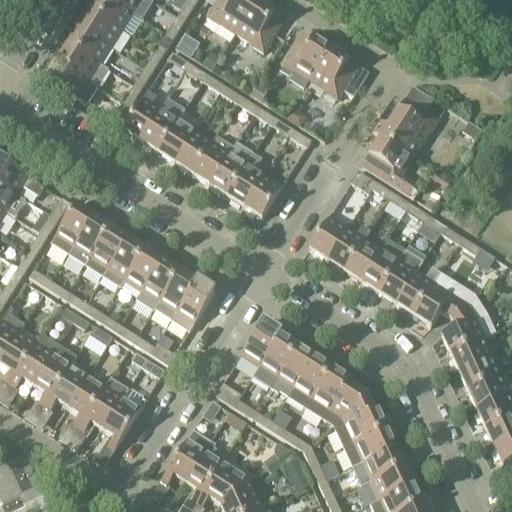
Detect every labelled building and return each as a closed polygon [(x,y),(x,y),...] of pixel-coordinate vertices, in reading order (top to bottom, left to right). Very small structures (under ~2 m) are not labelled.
[(121,34),(132,17),(105,0),(97,0),(89,13),(89,12),(88,13),(89,14),(121,34)] [(105,0),(132,17),(143,0),(105,0)] [(195,8),(199,0),(181,0),(187,4),(195,8)] [(219,27),(235,38),(256,5),(247,0),(219,0),(206,21),(218,28),(219,27)] [(195,8),(187,4),(180,15),(187,20),(195,8)] [(256,5),(235,38),(251,48),(250,49),(262,57),(284,23),(256,5)] [(89,14),(78,31),(110,51),(121,34),(89,14)] [(173,43),(180,31),(173,26),(165,38),(173,43)] [(100,69),(110,51),(78,31),(67,47),(66,48),(67,48),(100,69)] [(309,85),(330,52),(302,34),(280,68),(292,75),(293,75),(309,85)] [(173,43),(165,38),(158,49),(165,54),(173,43)] [(89,86),(100,69),(67,48),(56,65),(89,86)] [(368,77),(330,52),(309,85),(325,95),(324,96),(336,104),(342,95),(352,101),(368,77)] [(189,68),(177,60),(173,68),(184,75),(189,68)] [(151,77),(158,65),(151,61),(143,72),(151,77)] [(89,86),(56,65),(45,82),(45,81),(44,83),(77,104),(85,109),(96,91),(89,86)] [(189,68),(184,75),(196,83),(201,75),(189,68)] [(151,77),(143,72),(136,84),(143,89),(151,77)] [(224,90),(212,82),(207,90),(219,97),(224,90)] [(265,95),(255,88),(249,97),(259,104),(265,95)] [(224,90),(219,97),(230,104),(235,97),(224,90)] [(368,136),(378,142),(411,163),(428,135),(430,136),(437,124),(425,116),(433,103),(412,90),(386,130),(376,124),(368,136)] [(123,135),(140,146),(160,113),(151,107),(156,100),(147,94),(142,102),(121,135),(122,136),(123,135)] [(129,111),(136,100),(129,95),(122,107),(129,111)] [(258,112),(246,104),(242,112),(253,119),(258,112)] [(129,111),(122,107),(114,118),(122,123),(129,111)] [(258,112),(253,119),(265,126),(270,119),(258,112)] [(170,119),(160,113),(140,146),(156,156),(156,157),(177,124),(181,118),(173,113),(170,119)] [(291,113),(286,122),(298,130),(304,121),(291,113)] [(177,124),(156,157),(157,158),(157,157),(174,168),(195,135),(177,124)] [(466,125),(459,135),(473,144),(480,133),(466,125)] [(281,126),(276,133),(288,141),(292,133),(281,126)] [(288,141),(306,153),(311,145),(292,133),(288,141)] [(212,146),(195,135),(174,168),(191,178),(212,146)] [(192,179),(208,189),(233,151),(215,140),(212,146),(191,178),(190,179),(191,180),(192,179)] [(361,170),(394,191),(408,200),(416,188),(401,178),(411,163),(378,142),(361,170)] [(236,147),(233,151),(208,189),(225,200),(253,158),(236,147)] [(226,201),(243,211),(263,179),(254,173),(261,163),(253,158),(225,200),(224,201),(226,202),(226,201)] [(43,191),(28,181),(0,163),(0,188),(17,199),(22,191),(37,200),(43,191)] [(358,175),(350,187),(368,199),(371,194),(376,186),(358,175)] [(281,190),(263,179),(243,211),(259,222),(259,223),(260,224),(281,190)] [(376,186),(371,194),(382,201),(387,194),(376,186)] [(0,212),(6,216),(14,222),(16,219),(8,213),(17,199),(0,188),(0,212)] [(410,208),(398,201),(394,208),(405,216),(410,208)] [(76,208),(75,208),(49,248),(67,260),(72,252),(92,220),(76,209),(76,208)] [(57,208),(50,220),(57,224),(65,213),(57,208)] [(410,208),(405,216),(417,223),(422,216),(410,208)] [(46,242),(50,236),(57,224),(50,220),(42,215),(31,233),(46,242)] [(72,252),(89,263),(110,230),(109,230),(92,220),(72,252)] [(309,254),(326,264),(347,232),(329,220),(308,254),(309,254)] [(428,230),(440,238),(444,230),(433,223),(428,230)] [(84,270),(102,281),(127,242),(110,231),(111,230),(110,230),(89,263),(84,270)] [(456,238),(444,230),(440,238),(451,245),(456,238)] [(326,264),(343,275),(364,243),(347,232),(326,264)] [(144,252),(127,242),(102,281),(119,292),(124,285),(145,252),(144,252)] [(35,243),(28,254),(35,259),(43,247),(35,243)] [(364,243),(343,275),(342,276),(343,276),(344,276),(360,286),(381,254),(364,243)] [(479,253),(468,245),(463,253),(475,260),(479,253)] [(124,285),(141,296),(161,264),(145,253),(145,252),(124,285)] [(20,266),(28,270),(35,259),(28,254),(20,266)] [(398,265),(381,254),(360,286),(377,297),(377,298),(398,265)] [(378,298),(395,308),(415,276),(421,267),(404,255),(398,265),(377,298),(378,298)] [(161,264),(141,296),(135,305),(153,316),(154,314),(179,274),(178,273),(178,274),(161,264)] [(425,281),(415,276),(395,308),(411,319),(439,277),(431,272),(425,281)] [(154,314),(171,325),(196,285),(179,275),(179,274),(154,314)] [(13,277),(6,289),(13,293),(21,282),(13,277)] [(439,315),(449,322),(474,300),(439,277),(411,319),(411,320),(412,320),(413,319),(430,331),(439,315)] [(34,285),(46,293),(51,285),(39,278),(34,285)] [(62,293),(51,285),(46,293),(58,300),(62,293)] [(188,336),(214,296),(213,295),(212,296),(196,285),(171,325),(188,336)] [(0,298),(0,301),(6,305),(13,293),(6,289),(0,298)] [(69,307),(80,315),(85,307),(74,300),(69,307)] [(449,359),(485,342),(495,337),(486,319),(474,300),(449,322),(456,332),(441,339),(449,358),(449,359)] [(97,315),(85,307),(80,315),(92,322),(97,315)] [(0,365),(19,336),(24,328),(9,319),(12,314),(9,312),(0,325),(0,365)] [(61,320),(72,327),(77,320),(66,312),(61,320)] [(84,334),(88,327),(77,320),(72,327),(84,334)] [(103,329),(115,337),(120,329),(108,322),(103,329)] [(240,359),(258,371),(279,338),(262,328),(263,327),(261,326),(240,359)] [(131,337),(120,329),(115,337),(127,344),(131,337)] [(2,387),(8,391),(39,342),(37,340),(33,345),(19,336),(0,365),(0,369),(10,376),(2,387)] [(100,337),(95,345),(105,351),(110,344),(100,337)] [(41,338),(39,342),(8,391),(13,395),(21,383),(32,390),(58,349),(41,338)] [(258,371),(276,382),(297,348),(296,348),(296,349),(279,338),(258,371)] [(493,361),(485,342),(449,359),(450,359),(458,377),(493,361)] [(138,351),(149,358),(154,351),(142,344),(138,351)] [(156,347),(154,351),(149,358),(167,370),(174,359),(156,347)] [(284,387),(293,393),(313,360),(297,350),(297,349),(297,348),(276,382),(269,392),(277,397),(284,387)] [(37,409),(42,413),(74,363),(76,360),(58,349),(32,390),(44,398),(37,409)] [(141,372),(146,364),(136,357),(131,365),(141,372)] [(348,383),(331,371),(330,370),(330,371),(313,360),(293,393),(286,403),(333,433),(339,424),(368,399),(346,386),(348,383)] [(466,396),(467,396),(502,379),(493,361),(458,377),(467,395),(466,395),(466,396)] [(67,412),(88,379),(73,370),(76,365),(74,363),(42,413),(48,416),(55,405),(67,412)] [(141,372),(158,383),(163,375),(146,364),(141,372)] [(71,431),(77,435),(108,385),(105,384),(102,389),(88,379),(67,412),(78,419),(71,431)] [(511,398),(502,379),(467,396),(475,414),(511,398)] [(94,429),(101,434),(122,401),(127,394),(110,383),(108,385),(77,435),(86,441),(94,429)] [(241,399),(223,387),(214,400),(233,411),(237,404),(241,399)] [(511,419),(511,400),(511,398),(475,414),(484,432),(483,432),(483,433),(511,419)] [(351,472),(396,451),(388,433),(388,432),(388,431),(387,432),(378,413),(375,415),(368,399),(339,424),(333,433),(351,472)] [(137,411),(122,401),(101,434),(113,441),(105,453),(112,457),(143,408),(140,406),(137,411)] [(255,415),(237,404),(233,411),(250,422),(255,415)] [(250,422),(267,433),(271,426),(255,415),(250,422)] [(484,433),(493,451),(511,441),(511,419),(483,433),(484,433)] [(241,435),(246,427),(233,420),(228,428),(241,435)] [(289,437),(271,426),(267,433),(284,444),(289,437)] [(173,479),(184,487),(210,446),(192,435),(159,487),(165,491),(173,479)] [(301,445),(289,437),(284,444),(296,452),(301,445)] [(511,441),(493,451),(501,469),(500,469),(501,470),(511,465),(511,441)] [(188,506),(194,510),(225,460),(212,452),(214,448),(210,446),(184,487),(196,494),(188,506)] [(277,464),(288,456),(277,449),(274,454),(274,459),(277,464)] [(404,469),(396,451),(351,472),(360,490),(370,486),(405,469),(406,470),(405,468),(404,469)] [(303,456),(310,471),(317,467),(311,452),(303,456)] [(200,511),(207,501),(219,509),(247,485),(238,480),(240,477),(225,467),(228,462),(225,460),(194,510),(197,511),(200,511)] [(308,489),(296,463),(284,469),(295,495),(308,489)] [(324,482),(317,467),(310,471),(316,486),(324,482)] [(405,470),(406,470),(405,469),(370,486),(378,504),(413,488),(405,470)] [(331,496),(324,482),(316,486),(323,500),(331,496)] [(265,511),(269,510),(268,507),(262,510),(254,493),(251,494),(247,485),(219,509),(220,511),(265,511)] [(422,506),(413,488),(378,504),(381,511),(410,511),(422,507),(423,507),(422,505),(422,506)]
